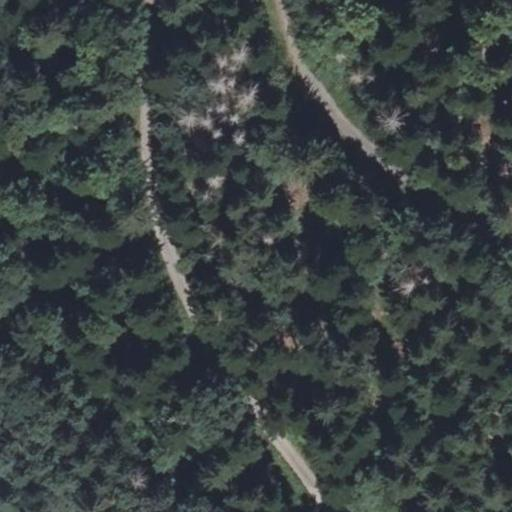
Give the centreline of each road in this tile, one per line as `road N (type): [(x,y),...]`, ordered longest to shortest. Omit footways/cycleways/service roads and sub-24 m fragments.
road 1 (track): [(149,0),(143,114),(150,197),(172,265),(206,336),(325,511)]
road 2 (track): [(511,243),(361,148),(315,94),(291,48),(280,0)]
